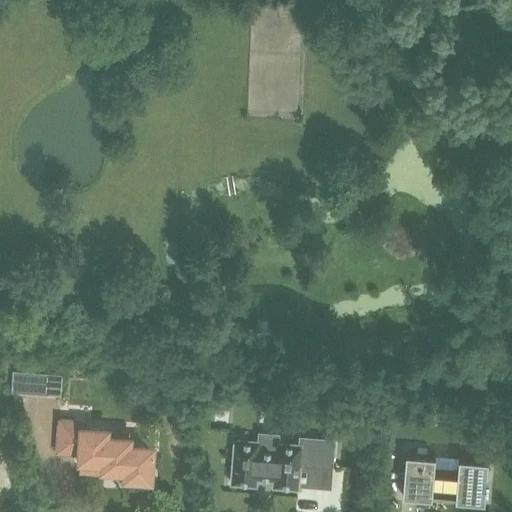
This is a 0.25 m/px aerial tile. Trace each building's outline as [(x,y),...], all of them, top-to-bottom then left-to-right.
[(24,393),(26,372),(14,371),(12,392),(24,393)] [(51,373),(49,395),(61,396),(63,374),(51,373)] [(81,452),(80,459),(104,461),(103,468),(126,469),(126,477),(150,478),(152,446),(129,445),(130,433),(107,431),(107,429),(84,427),(85,420),(60,419),(58,451),(81,452)] [(300,464),(332,467),(334,439),(300,436),(300,444),(279,442),(277,441),(277,443),(277,449),(259,448),(259,442),(260,442),(260,440),(258,440),(237,439),(237,438),(235,438),(235,440),(232,481),(232,482),(233,482),(255,484),(256,484),(256,483),(256,482),(257,477),(274,478),(274,484),(274,486),(275,486),(275,485),(297,487),(298,488),(298,486),(300,464)] [(403,495),(432,498),(432,494),(456,495),(455,500),(485,502),(488,460),(459,458),(459,455),(436,453),(436,456),(406,453),(403,495)]
